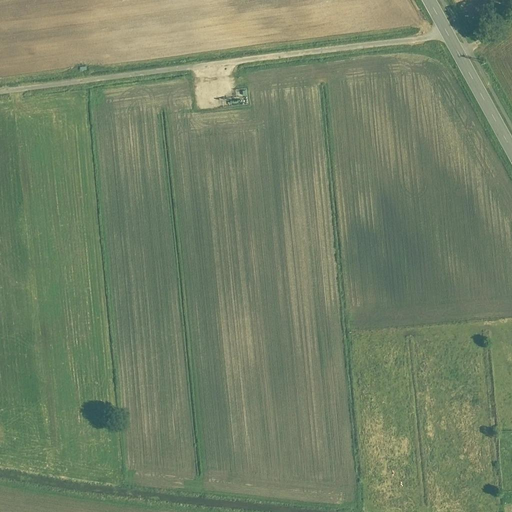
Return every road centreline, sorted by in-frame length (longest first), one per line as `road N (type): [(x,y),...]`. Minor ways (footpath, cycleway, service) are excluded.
road 1 (track): [(0,92),(458,30)]
road 2 (tertiary): [(511,151),(428,0)]
